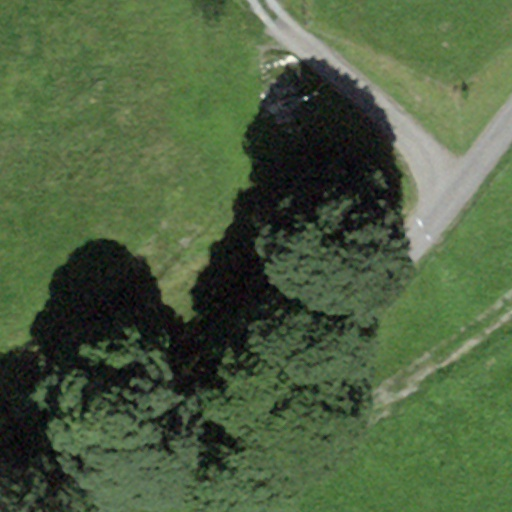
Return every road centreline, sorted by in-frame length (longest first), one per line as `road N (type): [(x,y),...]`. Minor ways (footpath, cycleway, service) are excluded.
road 1 (track): [(246,511),(315,370),(511,115)]
road 2 (track): [(277,0),(415,150),(427,172),(421,235)]
